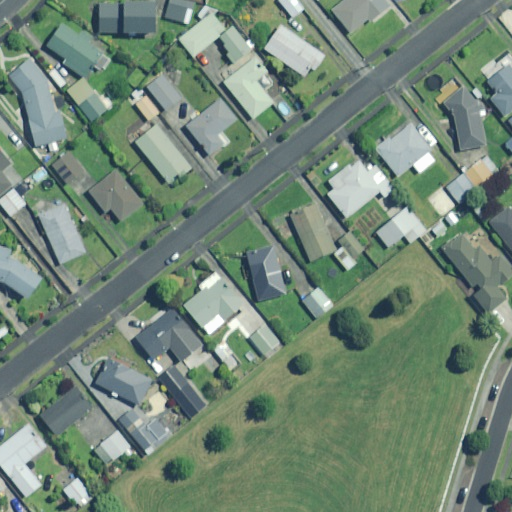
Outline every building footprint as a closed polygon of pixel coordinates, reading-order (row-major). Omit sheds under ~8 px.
[(183,0),(170,0),(160,29),(176,35),(181,22),(188,25),(196,4),(183,0)] [(304,10),(295,0),(278,0),(293,18),(304,10)] [(389,8),(383,0),(345,0),(332,11),(351,34),(368,20),(370,23),(389,8)] [(156,3),(125,2),(125,6),(101,5),(100,33),(155,34),(156,3)] [(219,37),(226,32),(212,14),(180,40),(193,57),(219,37)] [(80,38),(62,25),(47,46),(66,60),(64,64),(85,79),(95,66),(102,72),(111,59),(89,43),(92,38),(84,32),(80,38)] [(226,32),(219,37),(230,52),(227,54),(234,64),(252,50),(234,25),(226,32)] [(325,57),(281,26),(265,49),(305,77),(311,68),(315,71),(325,57)] [(268,73),(256,58),(225,83),(254,119),(274,104),(256,82),(268,73)] [(56,142),(67,139),(61,113),(55,114),(48,84),(30,59),(10,75),(24,95),(35,147),(49,144),(50,152),(58,150),(56,142)] [(511,70),(507,65),(487,81),(498,94),(491,99),(506,117),(511,112),(511,70)] [(182,98),(162,74),(147,87),(167,111),(182,98)] [(466,87),(443,104),(455,118),(461,151),(485,146),(476,101),(466,87)] [(107,110),(95,95),(80,107),(92,122),(107,110)] [(159,114),(147,97),(137,104),(149,121),(159,114)] [(238,120),(220,98),(186,127),(211,156),(224,145),(217,137),(238,120)] [(192,169),(157,125),(136,142),(168,183),(179,174),(181,177),(192,169)] [(420,173),(436,161),(428,151),(430,149),(411,125),(391,140),(390,139),(376,149),(398,177),(413,165),(420,173)] [(85,172),(70,152),(52,166),(68,185),(85,172)] [(496,169),(488,158),(465,174),(476,190),(493,179),(489,174),(496,169)] [(368,173),(359,162),(351,168),(349,166),(329,182),(335,190),(328,195),(347,218),(381,192),(385,197),(394,190),(376,166),(368,173)] [(146,204),(119,169),(89,191),(106,213),(112,209),(121,222),(146,204)] [(26,205),(0,172),(0,202),(11,217),(26,205)] [(475,193),(463,176),(448,186),(460,204),(475,193)] [(457,206),(444,189),(429,200),(442,217),(457,206)] [(433,211),(426,203),(415,212),(429,229),(436,223),(429,214),(433,211)] [(86,253),(64,204),(39,215),(61,265),(86,253)] [(335,252),(315,205),(290,216),(311,262),(335,252)] [(426,231),(408,208),(377,233),(389,248),(405,236),(411,244),(426,231)] [(511,213),(507,208),(490,222),(511,249),(511,213)] [(366,248),(352,232),(340,242),(354,259),(366,248)] [(475,251),(462,235),(444,250),(474,288),(479,284),(483,289),(475,296),(489,314),(507,300),(497,288),(511,275),(511,272),(500,257),(492,263),(480,247),(475,251)] [(11,250),(0,246),(0,281),(7,283),(28,298),(42,278),(40,276),(38,275),(36,273),(34,271),(32,270),(30,268),(28,267),(26,266),(23,264),(21,263),(19,262),(16,261),(14,261),(11,260),(9,259),(11,250)] [(286,294),(272,247),(247,254),(260,302),(286,294)] [(342,248),(334,255),(348,273),(356,266),(342,248)] [(244,304),(216,272),(199,287),(203,291),(184,307),(203,328),(220,314),(225,321),(244,304)] [(333,306),(318,289),(303,302),(318,319),(333,306)] [(202,347),(173,309),(137,338),(154,360),(170,348),(181,363),(202,347)] [(266,323),(247,338),(263,358),(282,343),(266,323)] [(233,362),(223,351),(217,356),(228,367),(233,362)] [(113,392),(111,395),(117,398),(119,395),(139,406),(152,382),(109,360),(97,384),(113,392)] [(157,370),(159,372),(156,375),(174,397),(188,385),(170,363),(167,366),(165,363),(157,370)] [(206,407),(188,385),(174,397),(192,419),(206,407)] [(93,409),(74,387),(40,416),(59,438),(93,409)] [(144,422),(132,410),(120,422),(131,434),(144,422)] [(172,435),(158,418),(134,438),(148,455),(172,435)] [(46,447),(29,425),(0,448),(0,464),(27,498),(42,486),(24,465),(46,447)] [(130,447),(118,431),(93,451),(106,467),(130,447)] [(93,498),(78,479),(64,490),(79,509),(93,498)]
